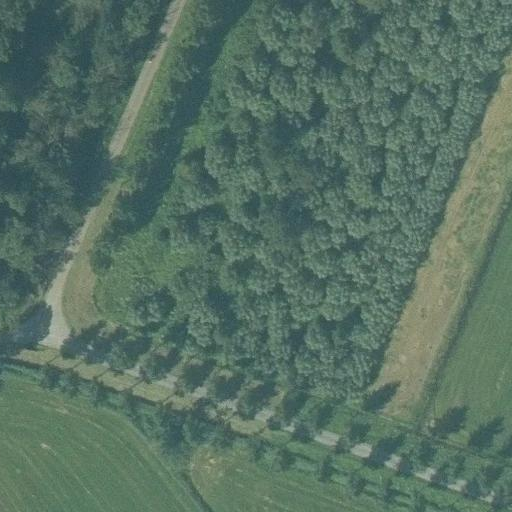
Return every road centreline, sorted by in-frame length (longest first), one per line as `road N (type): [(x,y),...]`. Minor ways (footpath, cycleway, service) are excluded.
road 1 (unclassified): [(511,503),(37,333)]
road 2 (unclassified): [(37,333),(177,0)]
